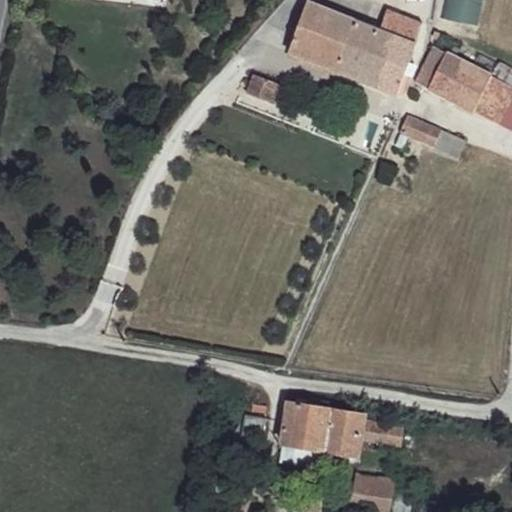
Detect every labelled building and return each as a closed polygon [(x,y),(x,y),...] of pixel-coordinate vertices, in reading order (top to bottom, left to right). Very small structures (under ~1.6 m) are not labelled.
[(477,25),(479,0),(446,0),(444,21),(477,25)] [(358,28),(316,13),(297,59),(341,77),(358,28)] [(390,16),(382,35),(358,28),(341,77),(398,97),(408,76),(416,78),(419,67),(412,63),(425,29),(390,16)] [(491,80),(435,55),(427,76),(485,99),(491,80)] [(511,79),(495,73),(491,80),(485,99),(478,115),(502,124),(511,99),(511,79)] [(485,99),(427,76),(421,92),(478,115),(485,99)] [(443,135),(412,118),(405,135),(437,148),(443,135)] [(253,411),(248,410),(231,435),(231,453),(242,455),(245,445),(261,447),(268,405),(256,403),(253,411)] [(366,413),(290,404),(286,444),(359,455),(362,441),(366,421),(366,413)] [(405,423),(366,421),(362,441),(401,448),(405,423)] [(258,490),(231,471),(214,494),(232,507),(241,494),(250,501),(258,490)] [(391,511),(394,480),(360,473),(354,487),(340,484),(335,505),(367,511),(391,511)]
